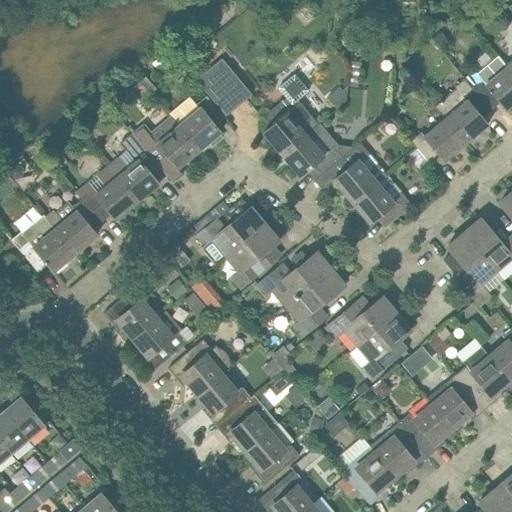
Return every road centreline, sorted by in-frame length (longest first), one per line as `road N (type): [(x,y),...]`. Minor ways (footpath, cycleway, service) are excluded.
road 1 (residential): [(511,149),(368,271),(247,147),(61,310)]
road 2 (residential): [(61,310),(228,511)]
road 3 (residential): [(405,511),(511,426)]
